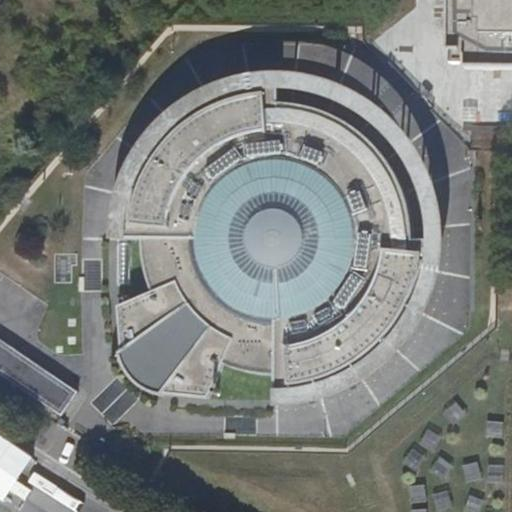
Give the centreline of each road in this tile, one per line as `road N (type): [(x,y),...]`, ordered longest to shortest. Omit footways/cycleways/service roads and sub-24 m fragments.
road 1 (unknown): [(113,387),(182,418),(265,426),(330,413),(394,379),(441,318),(456,246),(444,162),(419,112),(367,64),(327,52),(224,48),(160,77),(111,143),(89,200),(78,255),(90,356)]
road 2 (unknown): [(94,414),(68,366),(0,310)]
